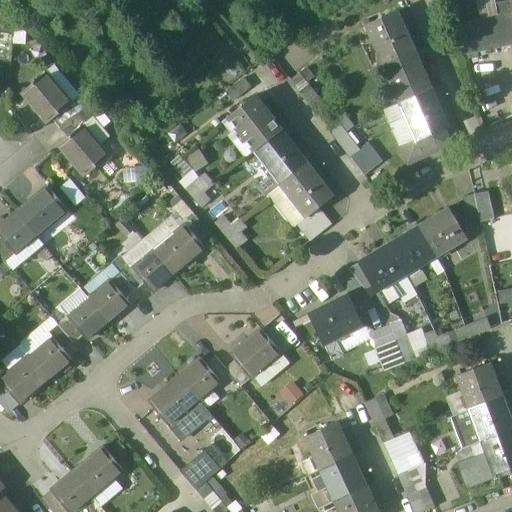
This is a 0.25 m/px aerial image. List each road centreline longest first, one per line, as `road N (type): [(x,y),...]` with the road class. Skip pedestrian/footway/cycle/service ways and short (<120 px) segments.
road 1 (residential): [(91,386),(189,308),(262,300),(368,211)]
road 2 (residential): [(412,0),(479,152)]
road 3 (residential): [(195,511),(91,386)]
road 4 (residential): [(277,83),(368,211)]
road 5 (residential): [(368,211),(479,152)]
